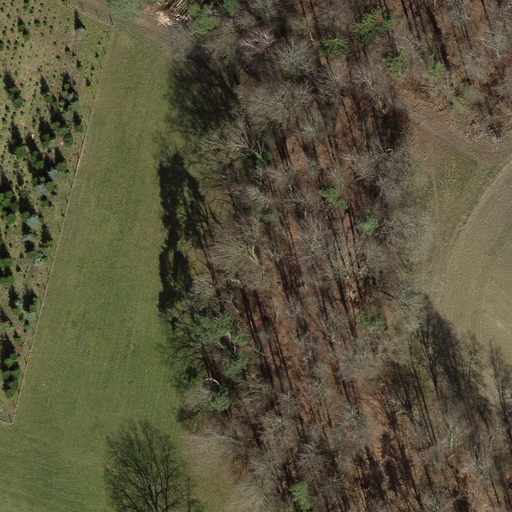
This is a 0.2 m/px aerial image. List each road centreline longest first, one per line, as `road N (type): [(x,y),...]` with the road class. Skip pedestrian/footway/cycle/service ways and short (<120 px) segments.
road 1 (track): [(499,155),(415,102),(92,0)]
road 2 (track): [(499,155),(463,210),(427,336),(435,386),(458,423),(511,459)]
